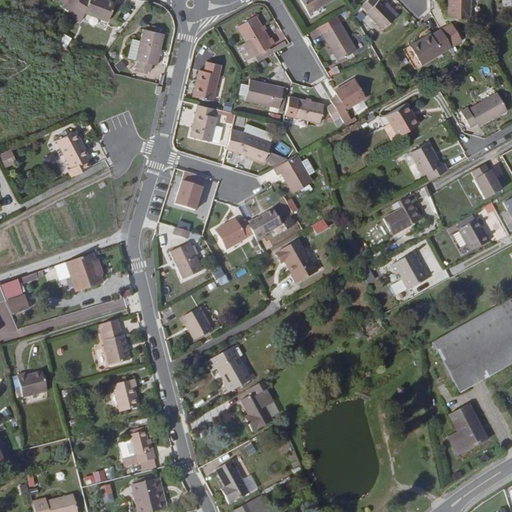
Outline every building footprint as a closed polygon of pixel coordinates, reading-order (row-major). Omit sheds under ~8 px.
[(65,3),(73,9),(78,0),(58,0),(64,5),(65,3)] [(109,0),(78,0),(73,9),(83,15),(85,13),(108,21),(116,2),(109,0)] [(301,0),(307,10),(323,0),(301,0)] [(384,0),(362,0),(360,2),(383,25),(398,10),(390,2),(388,4),(385,0),(384,0)] [(447,0),(448,11),(470,11),(469,0),(447,0)] [(269,45),(272,42),(254,13),(237,24),(246,39),(238,43),(247,57),(254,52),(258,59),(272,51),(271,48),(269,45)] [(461,36),(450,18),(441,24),(451,42),(461,36)] [(338,57),(356,46),(340,19),(321,31),(338,57)] [(422,60),(451,42),(441,24),(431,30),(411,42),(422,60)] [(157,64),(164,33),(142,28),(139,41),(135,60),(137,60),(135,67),(150,70),(151,63),(157,64)] [(289,40),(288,38),(278,43),(280,46),(289,40)] [(131,39),(127,58),(135,60),(139,41),(131,39)] [(217,99),(224,66),(208,63),(207,72),(202,71),(197,95),(217,99)] [(337,90),(330,95),(333,99),(339,108),(365,92),(354,73),(334,85),(337,90)] [(262,84),(263,81),(250,78),(245,98),(279,106),(283,85),(275,83),(274,86),(262,84)] [(479,120),(507,103),(498,86),(469,104),(467,101),(461,104),(471,121),(477,117),(479,120)] [(407,98),(404,100),(398,91),(385,99),(390,108),(387,110),(392,118),(385,122),(393,136),(400,132),(420,120),(407,98)] [(321,118),(324,100),(298,95),(294,112),(321,118)] [(338,122),(345,118),(339,108),(333,99),(326,102),(338,122)] [(222,110),(230,111),(231,103),(223,102),(222,110)] [(216,114),(218,107),(202,104),(195,138),(214,142),(220,116),(216,114)] [(273,139),(252,131),(233,124),(228,145),(265,159),(273,139)] [(79,143),(72,129),(70,131),(77,144),(79,143)] [(79,143),(77,144),(70,131),(54,139),(68,166),(65,168),(69,175),(89,164),(84,157),(87,156),(79,143)] [(441,155),(439,156),(426,134),(409,143),(423,166),(426,165),(430,171),(445,162),(441,155)] [(310,171),(302,158),(298,151),(277,164),(281,170),(283,169),(295,188),(314,177),(310,171)] [(8,170),(16,166),(10,154),(2,158),(8,170)] [(314,168),(315,165),(309,154),(302,158),(310,171),(314,168)] [(485,158),(471,166),(474,173),(473,174),(484,193),(501,183),(490,164),(488,165),(485,158)] [(197,209),(203,186),(183,180),(176,203),(197,209)] [(412,198),(416,195),(412,189),(399,197),(402,203),(384,213),(393,230),(421,213),(412,198)] [(511,190),(503,196),(511,212),(511,190)] [(216,198),(217,194),(209,192),(205,207),(212,209),(216,198)] [(493,204),(489,197),(482,201),(485,208),(493,204)] [(255,217),(249,220),(255,230),(262,241),(268,237),(267,235),(285,224),(274,206),(268,209),(255,217)] [(265,206),(253,213),(255,217),(268,209),(265,206)] [(218,228),(228,246),(255,230),(249,220),(247,216),(240,220),(237,216),(218,228)] [(324,216),(312,223),(316,230),(328,223),(324,216)] [(484,234),(481,229),(476,220),(459,230),(471,251),(490,240),(486,233),(484,234)] [(191,238),(192,230),(178,226),(176,233),(191,238)] [(306,249),(301,240),(276,254),(281,264),(285,262),(297,283),(321,270),(317,262),(314,263),(306,249)] [(187,280),(206,271),(192,243),(173,252),(187,280)] [(317,262),(309,248),(306,249),(314,263),(317,262)] [(428,269),(424,271),(414,254),(413,255),(404,260),(394,266),(403,280),(404,279),(410,289),(433,277),(428,269)] [(95,285),(92,271),(90,263),(65,270),(73,300),(98,293),(95,285)] [(221,271),(213,275),(219,286),(227,282),(221,271)] [(16,288),(28,285),(27,280),(15,283),(16,288)] [(16,288),(15,283),(0,286),(0,296),(2,301),(18,297),(16,288)] [(122,299),(132,296),(130,289),(120,293),(122,299)] [(11,318),(30,311),(25,297),(6,303),(11,318)] [(511,366),(511,307),(508,300),(431,342),(460,395),(511,366)] [(199,339),(216,329),(202,306),(185,316),(199,339)] [(122,352),(118,338),(114,322),(97,327),(101,342),(100,343),(106,367),(127,362),(124,351),(122,352)] [(244,365),(252,360),(242,343),(234,348),(211,361),(216,370),(224,366),(229,373),(227,375),(232,383),(229,384),(233,391),(253,380),(259,376),(255,369),(249,373),(244,365)] [(430,370),(437,384),(444,381),(437,367),(430,370)] [(21,401),(46,394),(42,375),(25,380),(25,377),(15,380),(21,401)] [(275,387),(277,385),(273,378),(266,382),(253,390),(255,394),(246,399),(254,414),(257,418),(253,421),(259,431),(279,419),(271,406),(278,401),(271,389),(275,387)] [(132,392),(133,391),(131,383),(111,388),(118,414),(137,409),(132,392)] [(464,453),(492,436),(475,405),(456,416),(463,429),(468,437),(459,443),(464,453)] [(148,455),(145,442),(143,433),(125,438),(131,460),(120,463),(122,470),(133,467),(139,465),(151,462),(153,462),(151,454),(148,455)] [(285,458),(291,470),(300,466),(294,454),(285,458)] [(247,493),(233,468),(229,461),(214,470),(217,476),(223,487),(226,493),(222,495),(227,504),(247,493)] [(141,473),(153,470),(151,462),(139,465),(141,473)] [(96,484),(106,481),(103,471),(93,474),(96,484)] [(163,502),(157,479),(153,480),(159,503),(163,502)] [(163,502),(159,503),(153,480),(137,484),(144,511),(162,511),(166,511),(163,502)] [(110,486),(100,488),(104,505),(114,503),(110,486)] [(266,511),(267,508),(260,496),(251,501),(232,511),(266,511)] [(76,511),(73,497),(46,503),(45,501),(32,504),(33,511),(76,511)]
